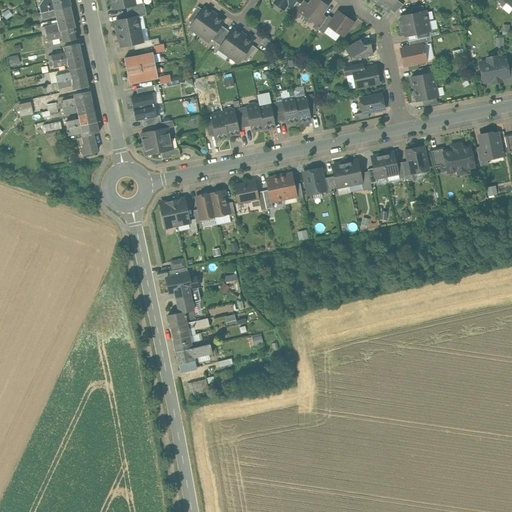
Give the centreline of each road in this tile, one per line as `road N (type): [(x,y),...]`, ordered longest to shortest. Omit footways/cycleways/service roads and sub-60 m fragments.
road 1 (tertiary): [(132,209),(190,511)]
road 2 (residential): [(150,182),(407,128)]
road 3 (tertiary): [(88,0),(122,163)]
road 4 (residential): [(347,0),(384,26),(407,128)]
